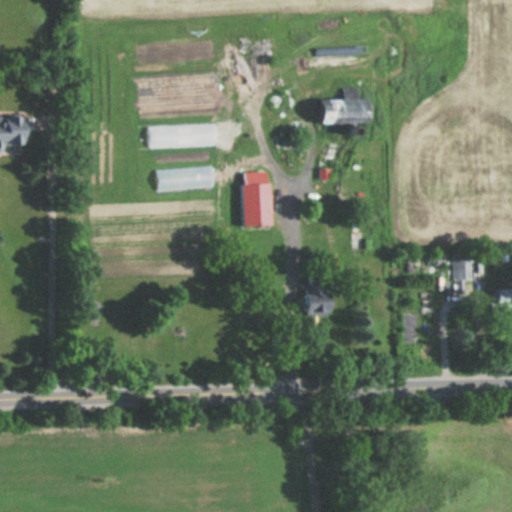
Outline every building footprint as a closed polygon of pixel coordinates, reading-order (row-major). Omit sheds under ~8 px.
[(315,98),(315,123),(362,123),(362,98),(315,98)] [(268,225),(267,183),(238,183),(238,225),(268,225)] [(450,259),(450,279),(479,279),(479,259),(450,259)] [(326,315),(326,275),(301,275),(301,315),(326,315)] [(511,287),(491,287),(491,307),(511,307),(511,287)]
